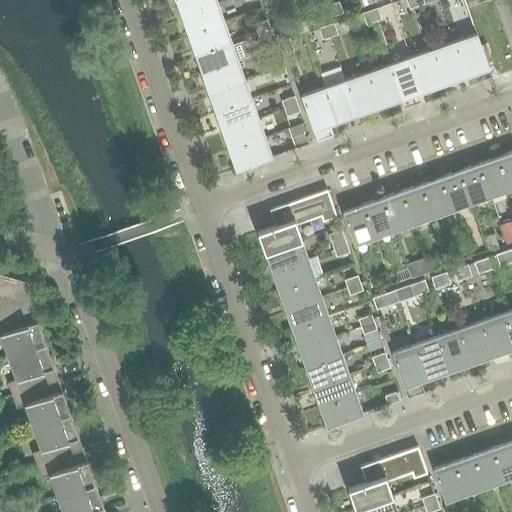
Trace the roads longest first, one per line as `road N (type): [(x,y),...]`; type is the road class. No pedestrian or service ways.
road 1 (residential): [(160,511),(73,267),(0,240)]
road 2 (residential): [(203,207),(511,99)]
road 3 (residential): [(292,463),(203,207)]
road 4 (residential): [(292,463),(511,386)]
road 5 (residential): [(203,207),(126,0)]
